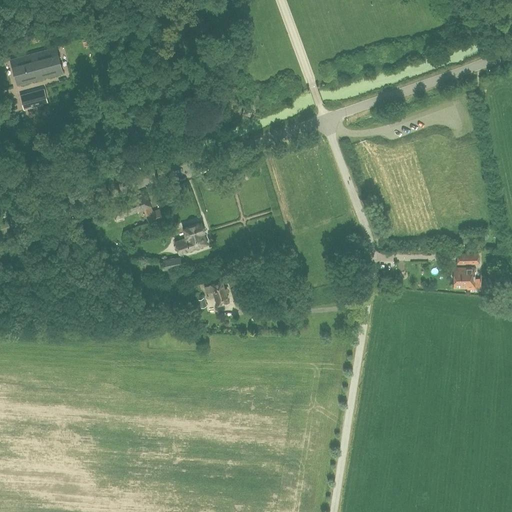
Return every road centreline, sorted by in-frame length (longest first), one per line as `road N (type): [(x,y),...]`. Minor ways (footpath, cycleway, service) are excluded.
road 1 (unclassified): [(333,511),(372,256),(324,119)]
road 2 (unclassified): [(0,234),(324,119)]
road 3 (unclassified): [(324,119),(511,52)]
